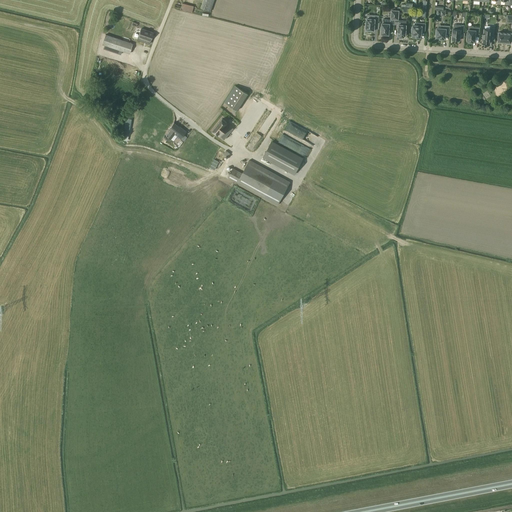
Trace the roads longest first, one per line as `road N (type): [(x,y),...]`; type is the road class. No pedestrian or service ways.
road 1 (residential): [(511,55),(358,43),(358,0)]
road 2 (residential): [(230,149),(145,83),(171,0)]
road 3 (trunk): [(511,484),(366,511)]
